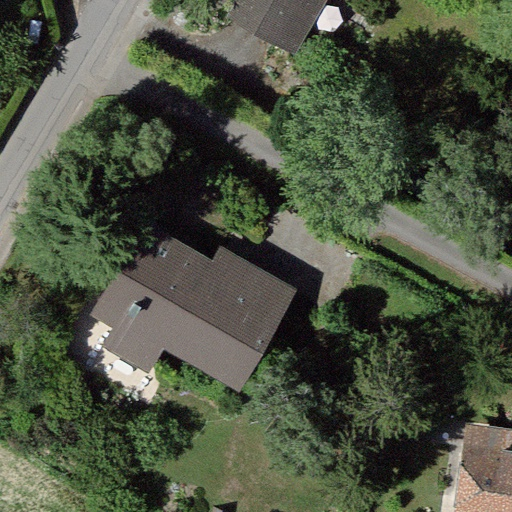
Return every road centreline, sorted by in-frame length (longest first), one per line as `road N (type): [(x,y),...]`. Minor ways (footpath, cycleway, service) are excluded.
road 1 (residential): [(99,57),(511,279)]
road 2 (residential): [(0,221),(99,57)]
